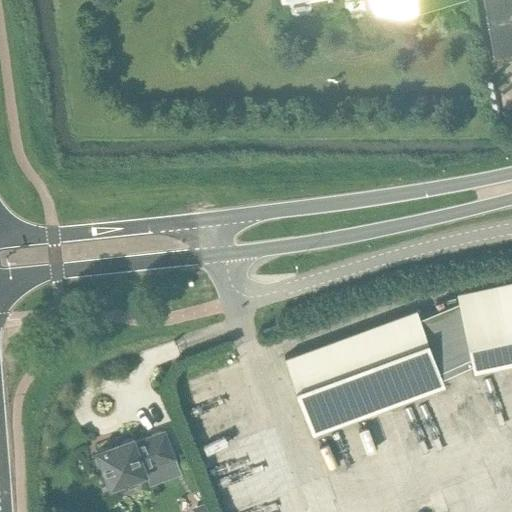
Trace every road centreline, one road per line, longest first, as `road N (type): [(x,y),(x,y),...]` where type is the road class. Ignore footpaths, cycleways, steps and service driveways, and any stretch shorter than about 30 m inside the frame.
road 1 (unclassified): [(511,228),(259,297),(234,289),(220,254)]
road 2 (secondary): [(511,174),(209,220)]
road 3 (secondary): [(220,254),(312,243),(511,199)]
road 4 (secondary): [(0,276),(220,254)]
road 5 (secondary): [(209,220),(0,241)]
